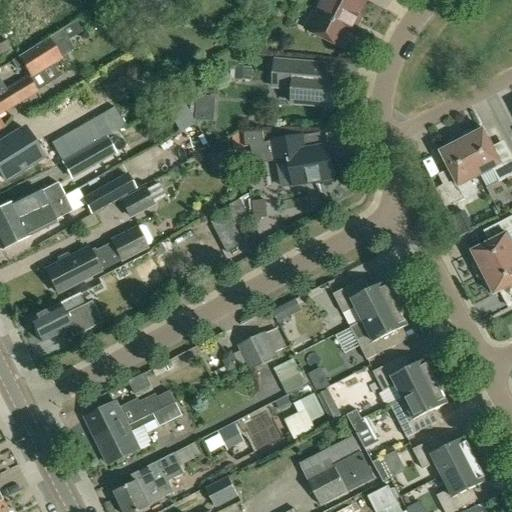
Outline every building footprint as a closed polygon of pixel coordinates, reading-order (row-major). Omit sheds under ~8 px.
[(148,0),(120,0),(142,31),(160,18),(148,0)] [(321,0),(319,5),(316,6),(313,13),(314,16),(313,17),(307,29),(344,49),(354,30),(350,28),(364,0),(321,0)] [(31,79),(62,59),(48,38),(11,61),(15,68),(22,64),(31,79)] [(211,78),(252,55),(243,40),(203,63),(211,78)] [(325,78),(326,65),(275,61),(273,87),(293,89),(292,104),(332,107),(334,79),(325,78)] [(0,102),(30,84),(25,77),(4,90),(0,83),(0,102)] [(30,84),(0,102),(0,129),(1,129),(0,126),(0,114),(35,93),(30,84)] [(62,162),(95,144),(106,138),(126,127),(115,108),(51,143),(62,162)] [(497,154),(484,129),(475,133),(474,131),(460,134),(459,134),(481,176),(493,169),(499,182),(511,175),(511,155),(508,149),(497,154)] [(23,130),(0,144),(0,176),(3,181),(22,169),(23,170),(41,159),(23,130)] [(262,133),(244,134),(245,148),(249,147),(252,164),(277,161),(282,187),(294,185),(319,180),(324,183),(332,182),(337,175),(336,166),(331,163),(328,146),(322,147),(304,151),(301,136),(274,141),(264,143),(262,133)] [(454,205),(465,199),(474,195),(475,191),(470,181),(480,176),(459,134),(458,135),(459,135),(448,144),(449,147),(440,151),(450,169),(451,173),(440,179),(442,183),(454,205)] [(106,138),(95,144),(63,163),(71,176),(114,151),(106,138)] [(126,173),(83,197),(91,212),(135,187),(126,173)] [(39,195),(14,208),(11,202),(0,207),(0,229),(8,225),(46,206),(64,197),(57,183),(38,193),(39,195)] [(153,204),(165,197),(158,183),(146,189),(144,186),(119,200),(129,219),(155,206),(153,204)] [(8,225),(0,229),(0,248),(1,250),(28,236),(25,230),(51,217),(54,221),(72,212),(64,197),(46,206),(8,225)] [(229,214),(235,224),(248,217),(240,201),(230,206),(233,212),(229,214)] [(452,219),(462,236),(474,230),(465,212),(452,219)] [(497,238),(472,251),(477,260),(474,261),(478,275),(477,275),(478,276),(511,258),(511,241),(508,233),(511,231),(511,216),(492,227),(497,238)] [(100,271),(100,272),(120,261),(120,262),(148,248),(147,246),(150,244),(151,240),(145,227),(140,226),(138,227),(137,226),(109,239),(111,243),(95,251),(94,249),(89,251),(87,248),(45,270),(57,293),(100,271)] [(490,286),(495,295),(511,285),(511,258),(478,276),(478,277),(478,276),(487,287),(490,286)] [(136,270),(150,293),(164,284),(150,262),(136,270)] [(343,289),(334,294),(344,314),(356,308),(363,321),(397,304),(387,286),(384,287),(382,283),(364,292),(359,282),(343,290),(343,289)] [(41,342),(70,328),(74,336),(102,322),(92,302),(85,306),(80,295),(59,306),(58,305),(29,319),(34,329),(33,333),(36,339),(40,340),(41,342)] [(397,304),(363,321),(350,327),(367,360),(377,355),(392,347),(387,336),(405,327),(403,323),(406,321),(397,304)] [(277,357),(275,353),(265,332),(238,345),(250,370),(277,357)] [(277,368),(290,396),(310,387),(298,359),(277,368)] [(383,367),(373,372),(384,392),(396,386),(403,399),(436,381),(427,364),(424,365),(422,361),(404,370),(399,359),(383,367)] [(141,400),(157,392),(149,376),(133,383),(141,400)] [(446,399),(436,381),(403,399),(390,405),(407,438),(432,425),(427,414),(445,405),(443,401),(446,399)] [(341,415),(327,388),(317,394),(331,420),(341,415)] [(131,402),(119,407),(116,402),(85,417),(96,440),(173,404),(175,402),(170,391),(158,397),(156,393),(132,405),(131,402)] [(173,404),(96,440),(107,463),(139,449),(139,450),(153,442),(144,425),(157,419),(158,422),(177,413),(173,404)] [(305,408),(298,412),(284,419),(293,439),(315,428),(311,421),(305,408)] [(347,415),(357,435),(364,431),(366,428),(361,419),(356,410),(347,415)] [(222,430),(231,448),(244,442),(234,424),(222,430)] [(307,478),(360,450),(353,437),(300,464),(307,478)] [(423,445),(413,450),(424,470),(436,463),(443,476),(476,459),(467,441),(464,443),(462,439),(444,448),(439,437),(423,445)] [(360,450),(307,478),(320,505),(347,492),(347,493),(375,478),(360,450)] [(394,452),(380,459),(390,479),(404,472),(394,452)] [(173,493),(168,482),(184,474),(174,454),(132,474),(136,482),(114,493),(123,511),(137,511),(150,506),(150,504),(173,493)] [(380,459),(373,463),(383,482),(390,479),(380,459)] [(449,488),(437,496),(445,511),(454,511),(457,511),(457,510),(472,502),(467,492),(485,483),(483,478),(486,477),(476,459),(443,476),(449,488)] [(229,477),(206,489),(216,508),(239,497),(229,477)] [(367,497),(374,511),(380,511),(397,504),(388,487),(367,497)] [(505,501),(493,506),(495,511),(501,511),(508,509),(505,501)]
